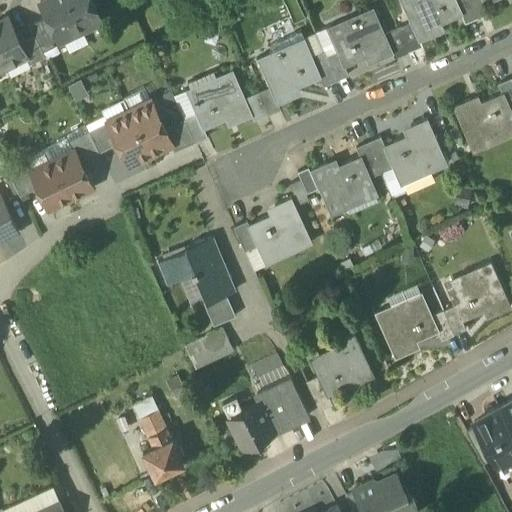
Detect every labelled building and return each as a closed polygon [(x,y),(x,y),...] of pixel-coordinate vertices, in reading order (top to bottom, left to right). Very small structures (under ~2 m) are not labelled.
[(43,0),(39,2),(58,39),(80,28),(82,31),(101,22),(89,0),(43,0)] [(400,0),(410,22),(418,41),(420,40),(435,33),(432,26),(461,13),(462,13),(456,0),(400,0)] [(465,23),(477,18),(468,0),(456,0),(462,13),(461,13),(465,23)] [(482,0),(468,0),(477,18),(489,12),(486,3),(484,4),(482,0)] [(336,51),(343,67),(344,67),(374,54),(376,59),(391,53),(392,52),(384,34),(372,7),(357,14),(360,20),(328,34),(336,51)] [(325,27),(328,34),(360,20),(357,14),(325,27)] [(7,18),(0,21),(0,58),(4,67),(25,57),(26,57),(19,42),(7,18)] [(28,25),(33,35),(41,52),(54,46),(41,19),(28,25)] [(410,22),(397,28),(408,53),(422,46),(420,40),(418,41),(410,22)] [(328,34),(325,27),(315,32),(322,50),(325,55),(336,51),(328,34)] [(394,59),(408,53),(397,28),(384,34),(392,52),(391,53),(394,59)] [(269,45),(272,51),(273,50),(276,57),(306,43),(303,37),(301,31),(269,45)] [(315,32),(303,37),(306,43),(311,55),(322,50),(315,32)] [(44,57),(41,52),(33,35),(19,42),(26,57),(25,57),(28,64),(44,57)] [(269,87),(276,104),(277,103),(293,96),(290,90),(319,77),(321,76),(311,55),(306,43),(276,57),(273,50),(272,51),(256,58),(269,87)] [(323,85),(336,80),(325,55),(322,50),(311,55),(321,76),(319,77),(323,85)] [(336,51),(325,55),(336,80),(348,75),(344,67),(343,67),(336,51)] [(232,69),(215,77),(218,83),(193,94),(191,95),(199,112),(196,113),(204,130),(233,117),(235,123),(251,116),(253,115),(245,97),(232,69)] [(188,82),(193,94),(218,83),(215,77),(213,71),(188,82)] [(511,117),(511,82),(510,78),(497,83),(501,91),(502,91),(511,113),(511,114),(510,115),(511,117)] [(269,87),(257,92),(266,114),(280,108),(277,103),(276,104),(269,87)] [(452,106),(472,152),(489,144),(486,137),(511,125),(511,118),(511,117),(510,115),(511,114),(511,113),(502,91),(501,91),(471,104),(469,99),(452,106)] [(253,120),(266,114),(257,92),(245,97),(253,115),(251,116),(253,120)] [(150,99),(128,110),(149,153),(160,148),(159,145),(163,142),(164,144),(170,141),(165,129),(150,99)] [(139,158),(149,153),(128,110),(107,121),(117,142),(127,162),(133,159),(133,158),(137,155),(139,158)] [(183,119),(184,120),(194,141),(195,143),(207,138),(204,130),(196,113),(183,119)] [(395,166),(400,178),(428,165),(431,172),(448,164),(427,118),(411,125),(414,132),(384,145),(391,159),(395,166)] [(174,149),(194,141),(184,120),(165,129),(170,141),(171,143),(174,149)] [(107,121),(98,125),(109,146),(117,142),(107,121)] [(98,152),(109,146),(98,125),(87,130),(98,152)] [(79,161),(98,152),(87,130),(68,140),(73,150),(79,161)] [(380,136),(368,142),(381,172),(395,166),(391,159),(384,145),(380,136)] [(367,178),(381,172),(368,142),(355,148),(359,155),(361,154),(368,170),(364,171),(367,178)] [(73,150),(52,160),(70,197),(91,187),(79,161),(73,150)] [(310,169),(330,214),(346,208),(347,207),(345,200),(372,188),(367,178),(364,171),(368,170),(361,154),(359,155),(330,168),(327,161),(310,169)] [(133,159),(127,162),(128,164),(139,158),(137,155),(133,158),(133,159)] [(48,208),(70,197),(52,160),(31,170),(30,171),(38,186),(48,208)] [(8,174),(19,195),(38,186),(30,171),(31,170),(28,164),(8,174)] [(428,165),(400,178),(405,188),(406,192),(434,180),(431,172),(428,165)] [(297,170),(311,202),(320,198),(306,166),(297,170)] [(391,195),(405,188),(400,178),(395,166),(381,172),(391,195)] [(289,184),(298,204),(308,200),(299,180),(289,184)] [(377,200),(372,188),(345,200),(347,207),(346,208),(348,213),(377,200)] [(259,243),(265,255),(292,243),(295,249),(312,241),(290,195),(275,203),(278,210),(250,224),(248,225),(255,239),(257,238),(259,243)] [(0,239),(17,231),(1,198),(0,198),(0,239)] [(233,226),(244,250),(256,244),(259,243),(257,238),(255,239),(248,225),(250,224),(248,219),(233,226)] [(121,228),(79,249),(101,293),(121,283),(123,288),(143,278),(129,248),(130,247),(121,228)] [(204,300),(205,302),(225,293),(235,289),(224,264),(221,265),(208,236),(183,247),(185,249),(161,260),(170,281),(191,272),(194,277),(204,300)] [(256,244),(244,250),(254,269),(265,264),(256,244)] [(454,305),(461,320),(462,320),(491,307),(494,313),(511,306),(491,260),(475,267),(478,275),(449,287),(456,304),(454,305)] [(190,307),(204,300),(194,277),(179,283),(190,307)] [(387,296),(391,305),(393,311),(422,298),(415,283),(387,296)] [(203,303),(213,325),(235,315),(225,293),(205,302),(203,303)] [(374,312),(395,358),(412,351),(408,343),(437,330),(438,330),(432,315),(430,316),(422,298),(393,311),(391,305),(374,312)] [(454,305),(442,310),(453,334),(466,328),(462,320),(461,320),(454,305)] [(441,339),(453,334),(442,310),(432,315),(438,330),(437,330),(441,339)] [(184,345),(195,367),(233,350),(222,327),(184,345)] [(316,377),(326,398),(328,397),(357,383),(359,389),(376,381),(353,332),(337,339),(342,350),(313,363),(319,375),(316,377)] [(258,377),(263,388),(290,375),(282,365),(258,377)] [(267,403),(280,430),(296,422),(294,418),(307,411),(290,375),(263,388),(259,390),(263,399),(266,404),(267,403)] [(305,382),(319,411),(331,405),(328,397),(326,398),(316,377),(305,382)] [(132,405),(139,420),(158,411),(151,396),(132,405)] [(224,403),(230,415),(244,408),(238,396),(224,403)] [(263,399),(258,402),(273,433),(280,430),(267,403),(266,404),(263,399)] [(258,402),(244,408),(230,415),(227,417),(242,449),(258,441),(273,433),(258,402)] [(511,402),(499,409),(511,432),(511,402)] [(493,459),(497,466),(511,457),(511,432),(499,409),(473,423),(476,427),(493,459)] [(139,420),(147,437),(166,428),(158,411),(139,420)] [(465,433),(483,465),(493,459),(476,427),(465,433)] [(171,440),(166,428),(147,437),(153,449),(171,440)] [(143,453),(154,478),(183,464),(171,440),(153,449),(143,453)] [(372,465),(376,473),(402,464),(397,450),(382,452),(372,465)] [(356,492),(365,511),(382,511),(387,510),(387,511),(415,511),(417,511),(411,497),(408,498),(395,474),(375,483),(373,478),(353,488),(355,491),(356,492)] [(2,511),(36,511),(60,501),(53,487),(2,510),(2,511)] [(345,498),(351,511),(365,511),(356,492),(345,498)] [(64,511),(60,501),(36,511),(64,511)]
